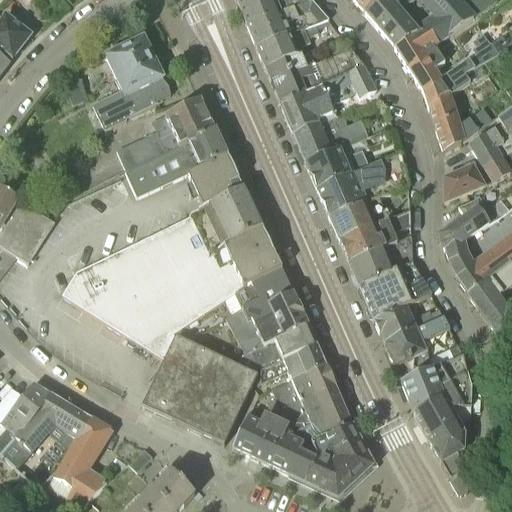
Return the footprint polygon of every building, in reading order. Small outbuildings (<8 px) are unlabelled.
[(234,0),(247,30),(312,4),(308,0),(234,0)] [(383,0),(349,0),(364,18),(383,0)] [(448,39),(476,19),(464,5),(459,0),(383,0),(364,18),(394,52),(418,34),(399,12),(419,2),(436,22),(425,29),(438,46),(448,39)] [(464,5),(476,19),(499,4),(495,0),(469,0),(468,1),(464,5)] [(306,31),(328,23),(312,4),(247,30),(256,51),(290,38),(291,37),(287,28),(303,22),(306,31)] [(4,22),(0,19),(0,53),(12,63),(18,57),(21,50),(30,39),(17,29),(20,26),(9,17),(4,22)] [(265,72),(300,57),(298,52),(310,47),(308,41),(319,36),(316,28),(328,24),(328,23),(306,31),(291,37),(290,38),(256,51),(265,72)] [(475,72),(498,58),(490,47),(483,38),(472,46),(476,50),(472,53),(475,58),(441,83),(435,74),(452,62),(442,47),(450,41),(448,39),(438,46),(425,29),(418,34),(394,52),(423,96),(429,115),(451,100),(470,87),(465,79),(475,72)] [(511,29),(490,47),(498,58),(499,58),(511,47),(511,29)] [(104,135),(126,125),(126,123),(143,115),(142,112),(171,98),(169,90),(163,82),(162,79),(164,74),(161,68),(156,67),(151,57),(153,52),(150,46),(145,45),(143,42),(105,60),(122,94),(92,109),(104,135)] [(351,53),(334,60),(343,80),(364,70),(355,59),(351,53)] [(322,90),(343,80),(334,60),(312,69),(306,56),(301,58),(300,57),(265,72),(280,107),(322,90)] [(0,77),(9,66),(0,58),(0,77)] [(334,123),(343,120),(342,119),(337,121),(334,117),(333,118),(329,110),(350,102),(349,100),(356,97),(359,103),(377,95),(364,70),(343,80),(322,90),(280,107),(293,138),(317,127),(318,128),(334,122),(334,123)] [(73,111),(87,104),(73,76),(61,86),(73,111)] [(451,100),(429,115),(443,159),(458,151),(461,150),(460,149),(491,124),(483,113),(463,128),(458,115),(456,116),(454,111),(451,100)] [(126,176),(214,134),(200,104),(151,127),(156,137),(117,155),(126,176)] [(511,156),(511,110),(497,122),(502,128),(468,149),(464,152),(468,158),(473,155),(480,169),(483,174),(511,156)] [(367,142),(385,134),(379,121),(362,128),(361,125),(347,130),(343,120),(334,123),(334,122),(318,128),(317,127),(293,138),(305,167),(364,143),(365,143),(367,142)] [(227,164),(228,163),(214,134),(126,176),(125,176),(127,180),(136,202),(186,179),(187,181),(187,180),(226,162),(227,164)] [(369,153),(369,152),(365,143),(364,143),(305,167),(317,194),(350,179),(351,179),(369,171),(365,162),(347,170),(344,163),(369,153)] [(511,156),(483,174),(480,169),(443,183),(444,208),(470,197),(492,188),(493,189),(510,179),(509,178),(511,176),(511,156)] [(379,203),(408,190),(403,168),(399,158),(380,166),(369,171),(351,179),(350,179),(317,194),(330,224),(379,203)] [(164,364),(175,341),(173,340),(187,329),(233,299),(247,290),(281,273),(277,264),(271,267),(270,263),(275,260),(232,171),(228,163),(227,164),(226,162),(187,180),(191,189),(202,212),(191,218),(188,223),(76,277),(62,300),(140,349),(164,364)] [(0,230),(17,202),(0,192),(0,230)] [(463,244),(489,228),(489,227),(500,220),(492,210),(487,214),(479,200),(472,205),(458,211),(465,221),(441,238),(439,239),(445,254),(462,244),(463,244)] [(0,248),(16,260),(28,268),(55,227),(17,202),(0,230),(0,248)] [(339,246),(392,223),(387,212),(383,213),(379,203),(330,224),(339,246)] [(349,269),(410,242),(408,242),(397,247),(394,238),(410,231),(409,216),(392,223),(339,246),(349,269)] [(511,236),(508,239),(473,264),(468,257),(465,246),(490,229),(489,228),(463,244),(462,244),(445,254),(449,266),(457,284),(467,298),(511,265),(511,236)] [(358,290),(412,268),(410,242),(349,269),(358,290)] [(511,331),(511,303),(506,308),(499,299),(511,289),(511,265),(467,298),(479,314),(487,326),(499,342),(511,331)] [(373,325),(431,300),(412,268),(358,290),(373,325)] [(247,290),(233,299),(242,313),(246,321),(250,321),(254,328),(272,319),(268,310),(293,298),(281,273),(252,287),(247,290)] [(242,313),(225,321),(244,358),(250,355),(307,328),(293,298),(268,310),(272,319),(254,328),(250,321),(246,321),(242,313)] [(429,318),(438,314),(438,313),(430,317),(429,316),(412,323),(407,311),(432,300),(431,300),(373,325),(384,348),(433,326),(429,318)] [(401,386),(432,372),(421,347),(449,334),(443,322),(438,314),(429,318),(433,326),(384,348),(401,386)] [(253,378),(317,350),(308,330),(307,328),(250,355),(244,358),(242,360),(235,369),(253,378)] [(175,341),(186,346),(194,341),(187,329),(173,340),(175,341)] [(224,449),(256,380),(253,378),(235,369),(197,351),(186,346),(175,341),(164,364),(141,411),(224,449)] [(194,341),(186,346),(197,351),(199,351),(194,341)] [(291,386),(326,370),(317,350),(253,378),(256,380),(261,378),(260,390),(287,378),(291,386)] [(450,364),(462,359),(457,350),(446,355),(450,364)] [(437,394),(467,377),(462,359),(450,364),(433,373),(432,372),(401,386),(414,418),(442,402),(437,394)] [(284,412),(335,390),(326,370),(291,386),(271,395),(275,405),(267,408),(271,417),(284,412)] [(428,446),(470,420),(471,390),(467,377),(437,394),(442,402),(414,418),(419,430),(428,446)] [(25,430),(51,399),(34,389),(9,419),(10,419),(1,429),(6,433),(0,439),(0,454),(24,429),(25,430)] [(298,461),(289,480),(337,502),(372,469),(352,430),(335,390),(284,412),(295,436),(291,438),(294,446),(303,451),(311,450),(317,464),(315,469),(298,461)] [(88,425),(89,423),(51,399),(25,430),(24,429),(0,454),(0,456),(1,457),(0,457),(0,459),(14,473),(30,456),(54,428),(63,435),(78,445),(90,426),(88,425)] [(298,461),(303,451),(294,446),(291,438),(295,436),(284,412),(271,417),(260,422),(256,420),(249,417),(232,453),(289,480),(298,461)] [(462,455),(464,455),(465,438),(465,437),(469,434),(470,420),(428,446),(440,468),(462,455)] [(90,426),(78,445),(61,472),(54,482),(72,492),(65,504),(80,511),(81,511),(108,487),(87,473),(110,434),(91,423),(91,424),(89,423),(88,425),(90,426)] [(137,477),(152,462),(144,453),(129,469),(137,477)] [(462,455),(440,468),(458,500),(467,497),(469,455),(464,455),(462,455)] [(154,491),(174,511),(181,511),(194,499),(170,476),(154,491)] [(174,511),(154,491),(133,511),(174,511)]
